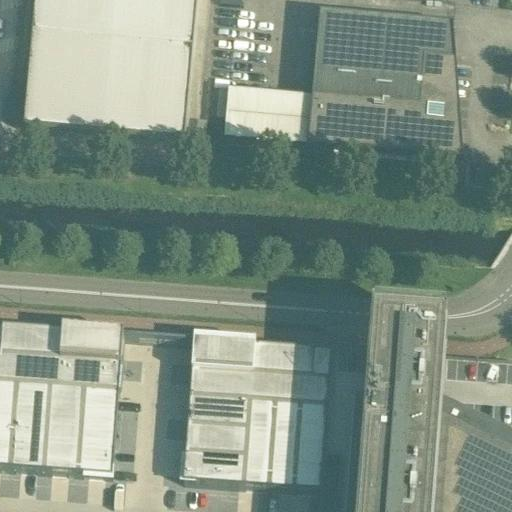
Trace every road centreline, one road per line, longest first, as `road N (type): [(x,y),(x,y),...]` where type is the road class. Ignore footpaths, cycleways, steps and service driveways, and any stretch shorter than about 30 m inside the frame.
road 1 (tertiary): [(0,285),(436,319),(475,315),(511,290)]
road 2 (unknown): [(151,511),(160,355)]
